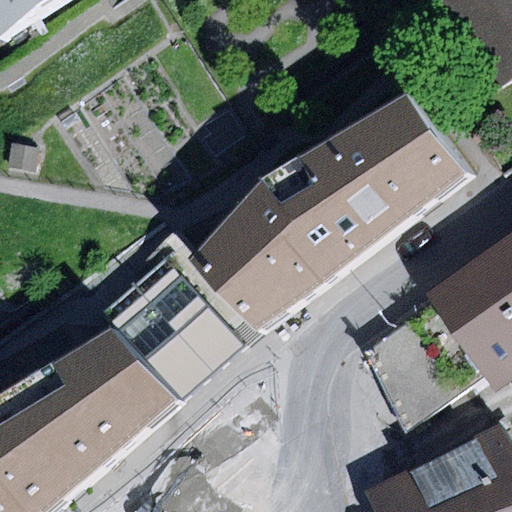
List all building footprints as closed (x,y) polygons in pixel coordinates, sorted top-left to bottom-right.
[(0,0),(0,45),(69,0),(0,0)] [(511,0),(442,0),(497,90),(511,81),(511,0)] [(266,180),(199,257),(262,335),(373,250),(467,174),(406,97),(266,180)] [(11,145),(6,169),(36,175),(40,150),(11,145)] [(511,237),(426,296),(433,306),(486,378),(497,393),(511,382),(511,237)] [(199,257),(0,397),(0,467),(27,511),(50,511),(262,335),(199,257)] [(486,378),(433,306),(369,349),(407,435),(486,378)] [(511,511),(511,443),(503,422),(368,494),(377,511),(511,511)] [(0,511),(27,511),(0,467),(0,511)]
